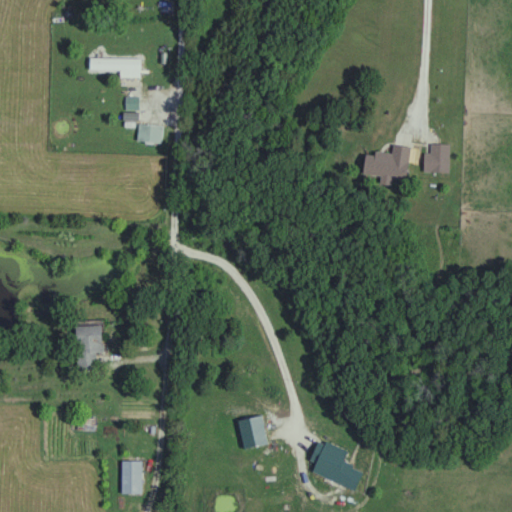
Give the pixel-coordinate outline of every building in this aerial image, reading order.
[(142,57),(92,57),(92,70),(122,70),(122,77),(142,77),(142,57)] [(139,97),(128,98),(128,109),(139,108),(139,97)] [(165,127),(140,122),(137,140),(162,144),(165,127)] [(450,172),(450,143),(425,143),(425,172),(450,172)] [(365,174),(409,179),(413,146),(394,144),(393,154),(368,151),(365,174)] [(104,353),(104,321),(78,321),(78,367),(98,367),(98,353),(104,353)] [(123,493),(143,493),(143,460),(123,460),(123,493)]
